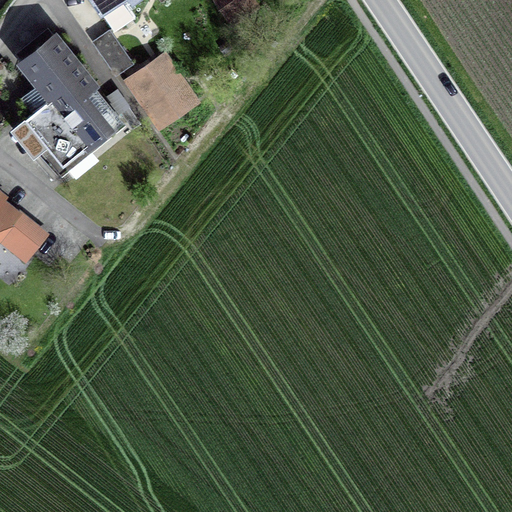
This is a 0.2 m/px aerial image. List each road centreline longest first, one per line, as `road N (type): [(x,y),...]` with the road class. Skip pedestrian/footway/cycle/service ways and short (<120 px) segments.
road 1 (track): [(112,249),(328,0)]
road 2 (tertiary): [(511,202),(376,0)]
road 3 (residential): [(112,249),(0,154)]
